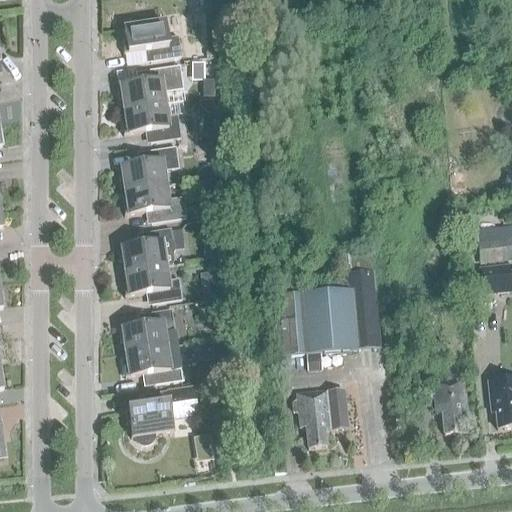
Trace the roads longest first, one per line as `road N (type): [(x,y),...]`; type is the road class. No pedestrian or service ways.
road 1 (unclassified): [(213,511),(511,478)]
road 2 (unclassified): [(85,266),(81,13)]
road 3 (unclassified): [(37,14),(39,266)]
road 4 (unclassified): [(87,511),(85,266)]
road 5 (unclassified): [(39,266),(41,511)]
